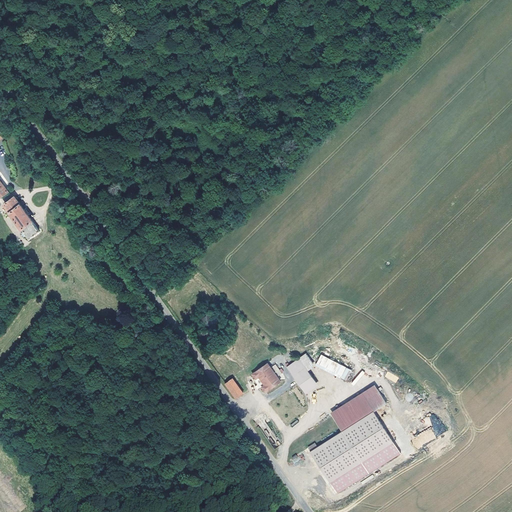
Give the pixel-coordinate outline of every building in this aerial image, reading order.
[(21,206),(12,193),(1,201),(10,214),(8,215),(11,220),(14,219),(20,228),(17,230),(20,234),(23,232),(25,235),(36,228),(25,212),(27,211),(23,205),(21,206)] [(300,348),(282,361),(289,370),(282,375),(292,389),(310,376),(300,361),(306,357),(300,348)] [(315,366),(347,381),(352,369),(320,355),(315,366)] [(278,370),(271,361),(266,364),(263,360),(248,370),(252,375),(249,377),(256,386),(258,384),(261,388),(277,378),(273,373),(278,370)] [(354,385),(365,373),(362,370),(351,383),(354,385)] [(387,371),(384,377),(396,383),(399,377),(387,371)] [(229,375),(222,380),(232,394),(239,389),(229,375)] [(374,386),(331,414),(330,414),(338,428),(342,426),(372,408),(384,401),(374,386)] [(372,408),(342,426),(338,428),(316,442),(314,443),(311,440),(305,443),(307,447),(306,448),(326,479),(339,471),(367,453),(391,439),(372,408)] [(421,442),(435,438),(432,429),(418,434),(421,442)] [(291,457),(294,463),(300,460),(296,454),(291,457)]
